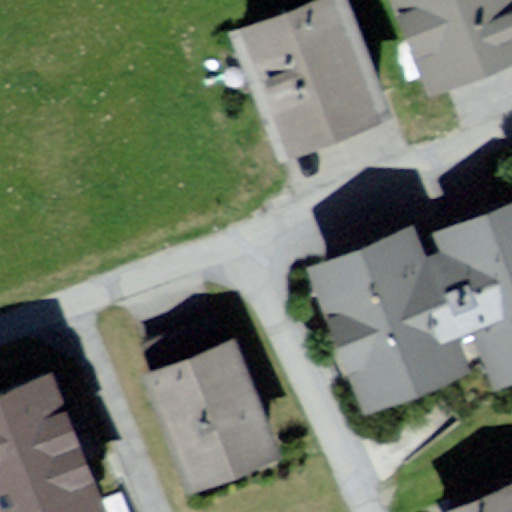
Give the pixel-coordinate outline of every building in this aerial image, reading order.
[(343,0),(308,0),(225,29),(270,159),(385,120),(343,0)] [(511,0),(386,0),(417,91),(511,60),(511,0)] [(412,239),(307,276),(357,420),(469,381),(456,343),(472,337),(490,389),(511,380),(511,213),(439,239),(445,257),(421,265),(412,239)] [(235,348),(142,382),(185,497),(278,463),(235,348)] [(0,511),(121,511),(118,504),(101,511),(50,374),(0,392),(0,511)] [(511,511),(511,492),(456,511),(511,511)]
